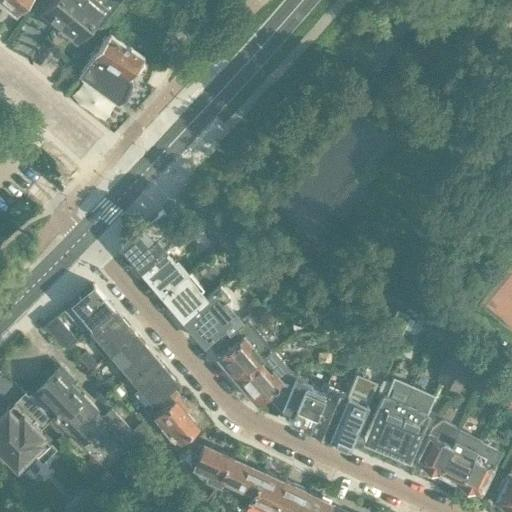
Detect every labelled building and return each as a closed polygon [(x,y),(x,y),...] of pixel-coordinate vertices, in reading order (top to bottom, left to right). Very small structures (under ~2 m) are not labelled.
[(0,0),(0,2),(12,12),(21,0),(0,0)] [(58,22),(76,0),(47,0),(41,8),(58,22)] [(119,0),(76,0),(58,22),(75,37),(90,19),(98,26),(119,0)] [(143,61),(143,57),(144,55),(111,30),(79,72),(117,101),(125,97),(132,78),(129,76),(134,69),(139,67),(143,61)] [(165,246),(178,236),(182,233),(184,231),(193,220),(192,219),(186,213),(176,225),(162,208),(120,243),(146,273),(170,254),(171,253),(165,246)] [(193,220),(184,231),(190,237),(200,226),(193,220)] [(170,254),(146,273),(162,291),(187,270),(176,256),(173,258),(170,254)] [(245,265),(236,272),(243,282),(253,272),(245,265)] [(188,270),(187,270),(162,291),(183,317),(206,297),(199,288),(201,286),(188,270)] [(113,306),(92,282),(70,301),(90,325),(113,306)] [(229,329),(241,319),(224,299),(229,296),(220,285),(206,297),(183,317),(203,340),(224,323),(229,329)] [(133,330),(113,306),(90,325),(110,349),(133,330)] [(397,308),(389,328),(401,333),(409,313),(397,308)] [(77,337),(56,312),(43,323),(66,345),(77,337)] [(273,345),(247,314),(241,319),(229,329),(228,330),(236,338),(217,354),(236,377),(259,357),(262,355),(273,345)] [(154,355),(133,330),(110,349),(131,374),(154,355)] [(77,355),(89,368),(96,362),(85,349),(77,355)] [(353,363),(355,354),(346,351),(344,360),(353,363)] [(174,379),(154,355),(131,374),(140,384),(141,383),(153,397),(170,383),(174,379)] [(287,393),(296,372),(288,369),(280,376),(262,355),(259,357),(236,377),(256,400),(269,389),(272,392),(276,389),(287,393)] [(459,361),(449,356),(439,377),(450,381),(459,361)] [(468,366),(459,361),(450,381),(459,386),(468,366)] [(307,428),(323,391),(304,383),(312,366),(299,365),(296,372),(287,393),(298,398),(288,420),(307,428)] [(98,408),(84,393),(83,394),(55,367),(34,389),(55,411),(47,419),(60,433),(65,428),(81,443),(104,420),(124,441),(134,431),(112,408),(100,415),(96,410),(98,408)] [(118,385),(109,375),(101,382),(110,392),(118,385)] [(381,395),(363,438),(374,442),(375,445),(381,447),(384,446),(385,447),(412,383),(392,375),(390,381),(382,378),(376,393),(381,395)] [(511,396),(511,379),(510,379),(503,393),(511,396)] [(185,400),(170,383),(153,397),(161,407),(155,412),(164,423),(161,426),(171,438),(172,439),(174,439),(175,439),(176,439),(177,439),(178,439),(180,438),(180,437),(181,436),(197,423),(181,404),(185,400)] [(323,391),(307,428),(327,436),(346,392),(327,383),(323,391)] [(412,383),(385,447),(408,456),(427,410),(434,393),(412,383)] [(346,392),(327,436),(348,445),(367,401),(346,392)] [(0,450),(15,466),(32,449),(41,459),(54,446),(42,434),(43,433),(38,428),(47,419),(26,398),(17,406),(12,401),(0,413),(0,450)] [(140,419),(148,412),(144,407),(136,414),(140,419)] [(436,470),(453,437),(456,431),(435,420),(415,460),(424,464),(425,467),(431,470),(434,469),(436,470)] [(474,448),(453,437),(436,470),(457,481),(474,448)] [(479,492),(497,456),(501,448),(479,437),(474,448),(457,481),(460,482),(461,485),(467,488),(471,487),(479,492)] [(261,467),(246,460),(246,455),(236,451),(233,454),(204,441),(198,452),(190,448),(180,456),(208,470),(206,475),(218,480),(220,475),(251,490),(261,467)] [(284,477),(261,467),(251,490),(252,490),(247,500),(269,510),(284,477)] [(511,508),(511,471),(508,470),(494,499),(503,503),(504,506),(510,509),(511,508)] [(293,511),(305,487),(284,477),(269,510),(272,511),(293,511)] [(329,498),(305,487),(293,511),(335,511),(338,506),(327,501),(329,498)]
